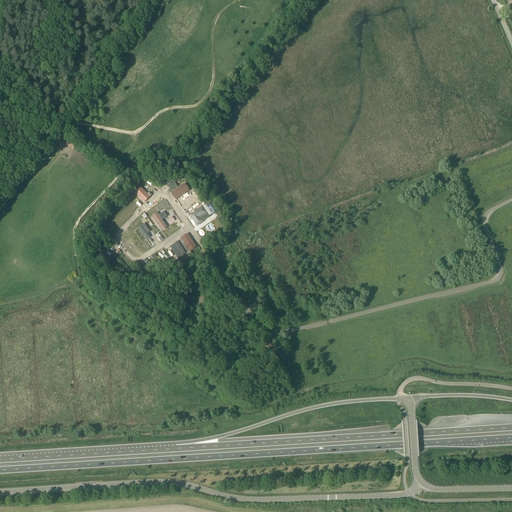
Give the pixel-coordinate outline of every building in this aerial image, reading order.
[(169,192),(174,199),(188,189),(183,182),(169,192)] [(147,193),(139,186),(134,191),(142,198),(147,193)] [(187,211),(194,220),(206,212),(199,203),(187,211)] [(157,213),(151,217),(162,232),(167,228),(162,222),(167,218),(163,213),(159,216),(157,213)] [(150,232),(144,224),(138,228),(146,239),(150,237),(148,234),(150,232)] [(187,234),(181,239),(191,254),(198,250),(187,234)] [(170,247),(178,258),(185,253),(177,242),(170,247)]
